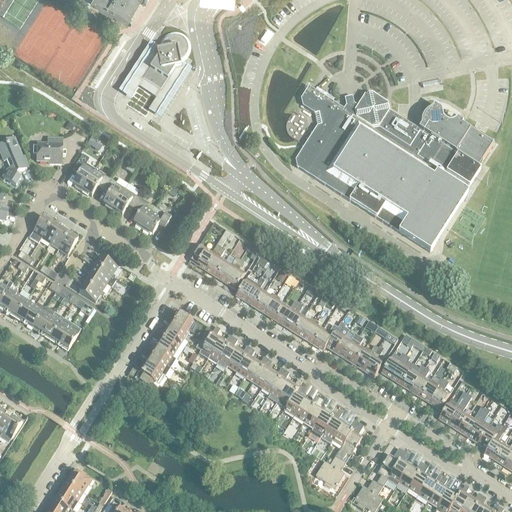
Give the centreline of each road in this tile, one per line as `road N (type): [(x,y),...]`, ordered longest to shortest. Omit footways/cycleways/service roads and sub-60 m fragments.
road 1 (residential): [(330,253),(447,330),(511,352)]
road 2 (residential): [(310,368),(319,383),(389,428),(477,475)]
road 3 (residential): [(477,475),(398,413),(310,368)]
road 4 (residential): [(310,368),(169,279)]
road 5 (residential): [(330,253),(240,173),(225,190)]
road 6 (residential): [(169,279),(60,203)]
road 7 (residential): [(225,190),(330,253)]
